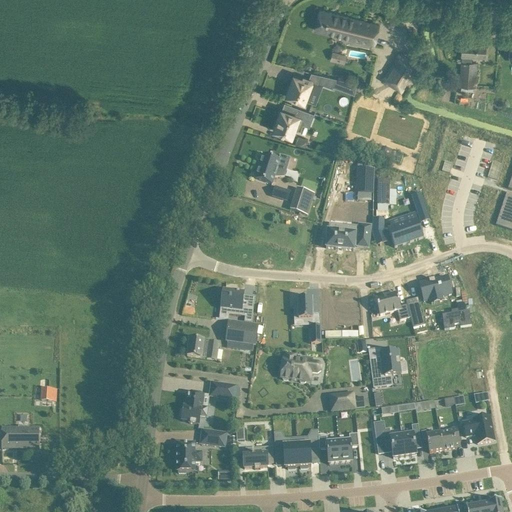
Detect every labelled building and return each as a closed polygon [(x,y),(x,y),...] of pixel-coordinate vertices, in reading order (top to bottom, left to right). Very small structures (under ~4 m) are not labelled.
[(319,9),(314,29),(374,44),(379,24),(319,9)] [(461,63),(460,87),(476,88),(477,63),(471,63),(471,56),(485,57),(485,52),(486,42),(463,40),(462,50),(462,55),(463,55),(462,63),(461,63)] [(333,50),(330,60),(344,64),(347,53),(333,50)] [(384,74),(380,80),(386,84),(387,83),(397,89),(396,90),(401,93),(405,88),(404,87),(409,81),(411,82),(415,75),(412,74),(417,67),(418,68),(420,64),(398,50),(396,54),(397,55),(385,75),(384,74)] [(288,86),(285,93),(287,94),(286,95),(304,102),(305,100),(308,101),(312,92),(311,92),(315,82),(303,77),(302,79),(294,75),(289,87),(288,86)] [(321,75),(319,83),(332,87),(336,78),(321,75)] [(281,109),(273,129),(291,136),(294,128),(297,130),(302,117),(312,120),(314,113),(294,106),(292,105),(289,112),(281,109)] [(297,137),(295,143),(305,146),(308,139),(305,138),(304,139),(297,137)] [(383,149),(380,159),(389,162),(392,152),(383,149)] [(264,156),(256,180),(265,183),(272,185),(280,161),(273,159),(264,156)] [(341,158),(336,177),(343,179),(348,160),(341,158)] [(445,163),(442,172),(450,175),(453,165),(445,163)] [(493,163),(488,179),(497,182),(502,166),(493,163)] [(357,170),(356,194),(373,195),(374,171),(357,170)] [(378,181),(377,206),(389,207),(390,181),(378,181)] [(276,189),(273,199),(288,203),(290,193),(276,189)] [(297,189),(290,211),(308,216),(313,202),(315,203),(316,199),(314,198),(315,195),(297,189)] [(420,194),(411,197),(417,213),(425,210),(420,194)] [(511,204),(504,202),(501,210),(511,213),(511,204)] [(511,213),(501,210),(498,218),(511,222),(511,213)] [(405,223),(387,230),(394,249),(423,238),(414,214),(403,218),(405,223)] [(511,222),(498,218),(496,227),(511,231),(511,222)] [(373,220),(372,234),(373,236),(384,233),(383,232),(384,220),(373,220)] [(328,232),(326,249),(354,252),(354,246),(357,246),(357,248),(368,249),(371,228),(360,226),(358,238),(355,237),(356,235),(347,234),(348,229),(335,227),(334,233),(328,232)] [(431,282),(420,285),(424,303),(432,301),(433,305),(446,301),(445,297),(451,296),(447,278),(436,281),(436,280),(430,281),(431,282)] [(224,292),(222,309),(229,310),(228,316),(245,319),(244,324),(251,325),(253,310),(242,308),(244,295),(224,292)] [(377,307),(375,307),(377,317),(379,316),(380,317),(397,313),(400,322),(411,320),(407,306),(400,308),(396,294),(387,296),(388,297),(375,301),(377,307)] [(298,310),(294,310),(294,321),(304,321),(304,325),(312,325),(312,299),(306,300),(306,298),(300,298),(300,300),(298,300),(298,310)] [(418,299),(406,302),(413,330),(425,327),(418,299)] [(452,315),(442,316),(445,331),(455,330),(454,326),(460,325),(460,329),(471,327),(469,312),(458,314),(457,311),(451,312),(452,315)] [(229,323),(226,343),(256,347),(256,346),(258,327),(230,323),(229,323)] [(278,342),(280,324),(269,323),(268,341),(278,342)] [(320,327),(310,327),(311,345),(321,345),(320,327)] [(189,340),(187,357),(214,361),(216,361),(219,344),(190,340),(189,340)] [(382,365),(371,367),(374,390),(392,387),(391,376),(401,375),(401,373),(407,373),(405,363),(399,364),(398,352),(395,352),(395,350),(388,351),(388,353),(380,354),(382,365)] [(280,367),(279,371),(281,372),(280,379),(282,379),(283,381),(288,382),(289,380),(299,382),(300,384),(305,384),(306,382),(310,383),(311,373),(317,374),(321,372),(321,367),(319,364),(313,363),(302,362),(295,361),(295,357),(286,356),(285,359),(283,359),(282,366),(280,367)] [(211,384),(209,398),(234,402),(236,387),(211,384)] [(54,402),(54,390),(42,389),(41,401),(54,402)] [(181,411),(180,418),(182,419),(182,422),(189,423),(189,425),(199,426),(200,417),(207,418),(208,409),(202,408),(203,396),(188,394),(187,403),(187,404),(187,408),(184,408),(183,411),(181,411)] [(353,395),(330,397),(331,413),(355,410),(353,395)] [(463,398),(454,399),(455,406),(456,408),(464,406),(463,398)] [(454,399),(444,401),(445,408),(455,406),(454,399)] [(215,414),(214,430),(227,430),(228,415),(215,414)] [(473,422),(463,424),(466,439),(476,437),(478,446),(495,442),(490,418),(473,421),(473,422)] [(383,424),(374,426),(378,454),(385,453),(384,443),(391,442),(393,460),(405,458),(402,434),(390,436),(390,430),(384,431),(383,424)] [(412,433),(402,434),(405,458),(417,456),(416,451),(414,439),(420,438),(418,426),(412,427),(412,433)] [(29,450),(40,450),(40,429),(29,429),(29,428),(18,428),(18,429),(2,429),(2,450),(18,450),(18,451),(29,451),(29,450)] [(452,432),(440,434),(443,452),(456,449),(456,445),(460,444),(457,429),(452,430),(452,432)] [(244,430),(236,431),(237,442),(244,441),(244,430)] [(202,431),(200,446),(225,449),(227,435),(202,431)] [(426,432),(421,433),(423,441),(427,441),(429,454),(443,452),(440,434),(427,436),(426,432)] [(350,439),(338,440),(340,465),(352,464),(351,449),(359,448),(358,435),(349,436),(350,439)] [(326,438),(318,438),(319,452),(327,451),(329,466),(340,465),(338,440),(327,441),(326,438)] [(309,445),(297,446),(298,468),(301,468),(301,470),(308,470),(308,468),(311,468),(310,456),(317,456),(316,441),(309,441),(309,445)] [(284,443),(277,443),(277,452),(278,458),(284,458),(285,469),(288,469),(288,471),(296,470),(295,468),(298,468),(297,446),(284,447),(284,443)] [(195,444),(176,444),(177,472),(179,472),(179,475),(186,475),(186,472),(195,472),(195,463),(202,463),(202,453),(195,453),(195,444)] [(252,457),(243,457),(244,470),(255,470),(255,471),(260,471),(260,469),(268,469),(268,465),(274,465),(273,448),(252,450),(252,457)] [(502,511),(501,502),(489,504),(490,511),(502,511)]
